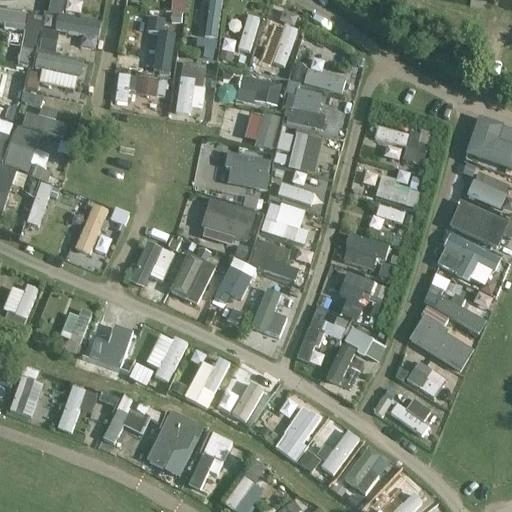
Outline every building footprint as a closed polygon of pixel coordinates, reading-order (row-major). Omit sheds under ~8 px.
[(64,0),(52,0),(52,14),(64,14),(64,0)] [(184,23),(184,0),(171,0),(171,23),(184,23)] [(209,0),(198,57),(213,60),(224,0),(209,0)] [(42,20),(0,8),(0,27),(24,33),(16,64),(30,67),(42,20)] [(56,29),(98,39),(101,25),(59,15),(56,29)] [(250,58),(259,18),(247,16),(238,56),(250,58)] [(172,71),(174,34),(164,34),(165,19),(147,18),(145,70),(172,71)] [(287,26),(278,48),(269,44),(262,61),(283,70),(299,31),(287,26)] [(39,84),(77,92),(83,62),(38,53),(35,69),(42,71),(39,84)] [(176,112),(202,115),(207,67),(181,64),(176,112)] [(0,68),(0,95),(20,102),(27,77),(0,68)] [(308,70),(304,84),(342,95),(346,81),(308,70)] [(117,99),(166,101),(167,78),(118,76),(117,99)] [(276,110),(281,85),(242,76),(237,101),(276,110)] [(322,133),(326,118),(318,116),(322,96),(297,90),(288,125),(322,133)] [(25,95),(22,104),(40,109),(42,101),(25,95)] [(7,111),(5,119),(12,122),(14,114),(7,111)] [(250,115),(245,140),(257,142),(256,148),(274,151),(279,120),(250,115)] [(511,152),(496,147),(503,128),(484,122),(471,159),(511,173),(511,152)] [(0,161),(9,137),(0,133),(0,161)] [(384,160),(418,164),(421,137),(388,133),(384,160)] [(317,174),(322,138),(294,135),(289,170),(317,174)] [(287,156),(291,140),(279,137),(275,153),(287,156)] [(266,193),(273,164),(230,154),(224,184),(266,193)] [(10,192),(21,196),(28,176),(2,167),(0,172),(0,220),(1,220),(10,192)] [(504,209),(510,183),(470,174),(464,200),(504,209)] [(412,179),(409,191),(416,193),(420,181),(412,179)] [(39,229),(53,188),(41,183),(26,225),(39,229)] [(311,207),(315,195),(281,185),(278,198),(311,207)] [(62,221),(73,195),(63,191),(52,217),(62,221)] [(56,204),(59,196),(53,193),(49,202),(56,204)] [(203,228),(248,243),(257,215),(212,200),(203,228)] [(300,229),(305,214),(272,202),(261,233),(304,248),(310,233),(300,229)] [(511,245),(511,221),(460,203),(436,271),(470,283),(477,265),(499,273),(509,244),(511,245)] [(376,206),(371,227),(401,235),(407,214),(376,206)] [(407,219),(404,226),(412,229),(415,221),(407,219)] [(343,263),(381,274),(389,248),(351,236),(343,263)] [(150,275),(174,285),(186,259),(147,242),(130,283),(144,289),(150,275)] [(198,304),(215,267),(190,256),(173,292),(198,304)] [(241,303),(258,270),(234,258),(212,303),(224,309),(230,298),(241,303)] [(381,302),(386,288),(348,273),(339,296),(349,300),(343,317),(355,322),(365,296),(381,302)] [(11,288),(5,314),(30,320),(37,289),(26,286),(25,291),(11,288)] [(269,330),(280,335),(290,313),(278,308),(282,298),(267,291),(251,328),(267,335),(269,330)] [(466,368),(475,347),(443,333),(448,321),(481,335),(487,321),(461,310),(464,304),(438,293),(416,347),(466,368)] [(78,355),(92,313),(76,308),(62,350),(78,355)] [(316,310),(310,330),(342,340),(347,320),(316,310)] [(126,361),(137,327),(115,320),(104,354),(126,361)] [(351,329),(343,344),(379,362),(386,347),(351,329)] [(146,364),(158,370),(154,378),(168,386),(189,346),(162,332),(146,364)] [(303,346),(299,360),(320,367),(325,353),(303,346)] [(324,377),(337,386),(358,355),(344,346),(324,377)] [(208,411),(230,364),(219,359),(215,369),(202,363),(184,400),(208,411)] [(434,399),(441,388),(427,380),(432,371),(417,362),(405,382),(434,399)] [(137,364),(129,380),(147,388),(155,373),(137,364)] [(21,378),(35,383),(38,374),(24,368),(21,378)] [(408,375),(398,370),(395,380),(402,384),(408,375)] [(228,400),(251,417),(274,386),(260,377),(253,386),(244,379),(228,400)] [(59,432),(74,436),(86,391),(71,387),(59,432)] [(104,394),(86,438),(98,443),(116,398),(104,394)] [(124,397),(101,445),(112,451),(135,402),(124,397)] [(291,420),(299,405),(288,400),(280,414),(291,420)] [(414,400),(408,410),(397,404),(389,417),(424,438),(430,428),(435,431),(443,418),(414,400)] [(276,451),(298,463),(323,414),(301,403),(276,451)] [(150,411),(146,420),(158,426),(162,417),(150,411)] [(166,470),(176,448),(190,454),(202,428),(170,413),(148,461),(166,470)] [(125,430),(138,434),(143,418),(130,414),(125,430)] [(336,445),(343,434),(332,427),(325,438),(336,445)] [(262,429),(258,437),(266,442),(271,435),(262,429)] [(307,451),(298,462),(326,484),(361,442),(348,431),(335,447),(329,442),(316,458),(307,451)] [(212,433),(189,486),(200,491),(209,472),(219,476),(234,442),(212,433)] [(366,447),(342,486),(372,504),(396,465),(366,447)] [(264,471),(254,464),(244,478),(254,486),(264,471)] [(419,511),(432,501),(419,487),(410,496),(404,489),(385,506),(390,511),(419,511)] [(322,511),(317,506),(309,511),(301,511),(294,502),(280,511),(322,511)]
